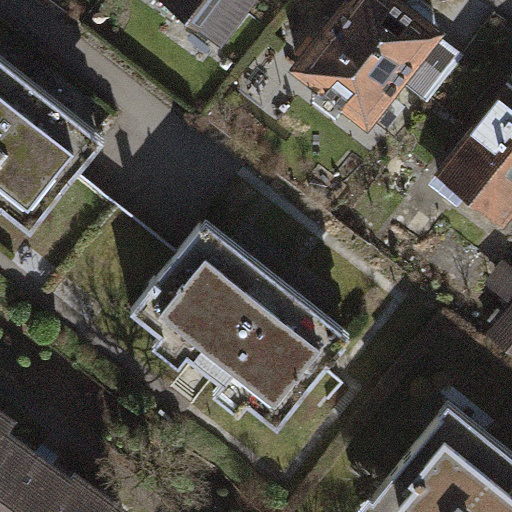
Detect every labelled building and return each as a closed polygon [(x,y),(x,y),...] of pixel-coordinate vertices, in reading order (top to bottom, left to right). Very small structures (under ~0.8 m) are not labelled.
[(180,0),(221,30),(242,0),(180,0)] [(426,0),(408,0),(407,2),(404,0),(346,0),(299,62),(367,115),(437,26),(432,22),(435,18),(434,6),(426,0)] [(100,142),(0,62),(0,203),(31,228),(100,142)] [(511,209),(511,83),(508,80),(438,170),(503,220),(511,209)] [(348,337),(200,221),(157,275),(156,273),(149,281),(151,283),(131,308),(278,424),(348,337)] [(511,269),(499,285),(511,295),(511,269)] [(511,304),(488,333),(511,352),(511,304)] [(511,511),(511,464),(443,409),(373,495),(394,511),(511,511)] [(0,412),(0,511),(122,511),(125,509),(74,472),(70,477),(3,428),(9,419),(0,412)]
